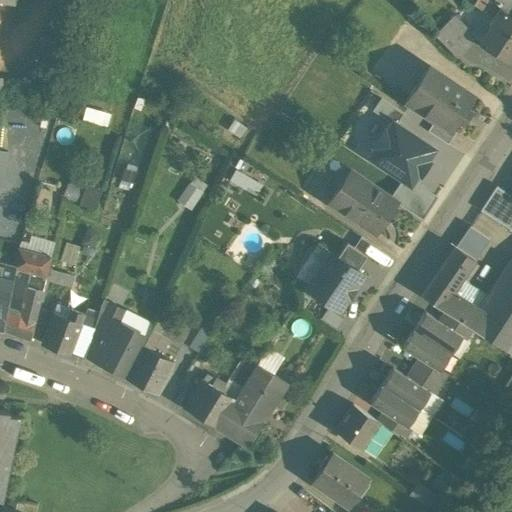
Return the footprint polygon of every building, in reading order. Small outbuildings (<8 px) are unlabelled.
[(511,63),(511,18),(510,17),(492,0),(477,0),(473,6),(493,18),(489,24),(494,27),(481,46),(511,65),(511,63)] [(511,2),(509,0),(492,0),(510,17),(511,18),(511,2)] [(456,16),(435,37),(456,58),(476,37),(456,16)] [(472,97),(429,68),(407,102),(435,120),(450,130),(457,119),(462,122),(470,111),(465,108),(472,97)] [(393,122),(396,125),(403,115),(379,99),(372,109),(393,122)] [(85,121),(108,126),(111,114),(87,109),(85,121)] [(450,130),(435,120),(427,131),(447,145),(455,133),(450,130)] [(425,160),(432,149),(396,125),(393,122),(387,130),(385,128),(375,143),(378,145),(370,156),(404,179),(410,183),(412,180),(417,171),(420,173),(427,162),(425,160)] [(389,199),(351,173),(331,203),(375,234),(396,204),(389,199)] [(404,179),(396,188),(429,210),(437,197),(412,180),(410,183),(404,179)] [(189,184),(178,202),(193,210),(203,192),(189,184)] [(85,186),(79,204),(95,209),(102,191),(85,186)] [(511,197),(496,187),(480,211),(510,231),(511,228),(511,197)] [(421,221),(429,210),(396,188),(389,199),(396,204),(421,221)] [(489,241),(469,228),(455,247),(475,261),(489,241)] [(347,245),(338,258),(358,271),(367,257),(347,245)] [(455,247),(422,296),(436,306),(437,305),(445,311),(474,329),(484,314),(453,293),(462,280),(475,261),(455,247)] [(50,258),(19,251),(15,267),(14,269),(45,276),(50,258)] [(338,258),(330,254),(306,291),(340,313),(364,275),(358,271),(338,258)] [(14,269),(0,264),(0,323),(3,324),(5,315),(14,269)] [(484,314),(474,329),(511,354),(511,353),(511,270),(493,300),(484,314)] [(462,280),(453,293),(484,314),(493,300),(462,280)] [(28,288),(21,318),(5,315),(3,324),(2,330),(30,341),(42,292),(28,288)] [(123,312),(103,302),(92,333),(107,340),(116,323),(117,323),(123,312)] [(83,315),(57,306),(54,314),(52,314),(41,345),(70,355),(81,324),(80,324),(83,315)] [(192,326),(161,310),(146,338),(142,347),(152,352),(161,335),(182,346),(192,326)] [(474,329),(445,311),(438,321),(462,337),(461,338),(466,341),(474,329)] [(438,321),(425,312),(413,329),(451,354),(461,338),(462,337),(438,321)] [(117,323),(116,323),(107,340),(96,362),(127,377),(142,347),(146,338),(117,323)] [(211,335),(201,329),(189,349),(198,355),(211,335)] [(451,354),(413,329),(402,346),(419,358),(439,371),(440,370),(451,354)] [(152,352),(142,347),(127,377),(126,379),(156,394),(173,363),(152,352)] [(439,371),(419,358),(413,367),(441,386),(448,375),(440,370),(439,371)] [(240,364),(230,380),(242,387),(252,371),(240,364)] [(256,367),(217,430),(247,448),(285,384),(256,367)] [(441,386),(413,367),(406,377),(430,393),(429,394),(434,397),(441,386)] [(406,377),(392,368),(381,385),(418,410),(429,394),(430,393),(406,377)] [(219,384),(206,376),(203,381),(202,381),(191,397),(194,399),(187,411),(215,428),(233,400),(215,389),(219,384)] [(418,410),(381,385),(370,402),(384,411),(407,427),(408,426),(418,410)] [(377,422),(352,405),(334,431),(360,450),(379,424),(377,422)] [(0,511),(15,511),(16,509),(0,505),(0,504),(4,484),(8,484),(10,471),(7,471),(11,449),(15,449),(18,435),(14,434),(18,416),(8,414),(9,410),(0,408),(0,511)] [(407,427),(384,411),(377,422),(379,424),(402,439),(403,438),(405,440),(412,429),(408,426),(407,427)] [(368,479),(331,454),(311,482),(348,508),(368,479)] [(444,472),(433,486),(446,496),(457,482),(444,472)] [(417,486),(412,496),(430,504),(435,494),(417,486)]
